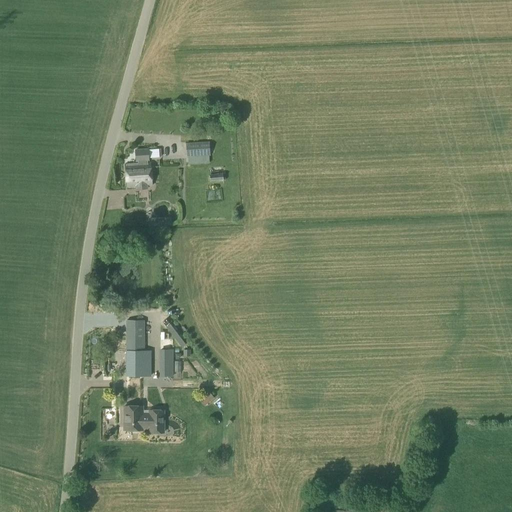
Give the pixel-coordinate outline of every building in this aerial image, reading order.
[(186,157),(210,156),(209,142),(186,144),(186,157)] [(134,162),(144,162),(144,151),(134,151),(134,162)] [(126,176),(152,175),(151,164),(125,165),(126,176)] [(215,174),(215,171),(210,172),(210,175),(209,175),(210,182),(223,181),(222,174),(215,174)] [(152,175),(126,176),(126,187),(136,187),(136,189),(147,189),(147,186),(152,185),(152,175)] [(111,195),(112,215),(127,214),(126,194),(111,195)] [(150,377),(151,351),(144,351),(144,321),(126,321),(125,377),(150,377)] [(160,377),(172,377),(172,350),(160,350),(160,377)] [(204,407),(214,398),(208,391),(198,400),(204,407)] [(221,410),(226,408),(222,401),(218,403),(221,410)] [(145,428),(145,414),(142,414),(142,406),(124,406),(124,430),(142,430),(142,428),(145,428)] [(145,414),(145,428),(149,428),(149,433),(163,433),(163,411),(149,411),(149,414),(145,414)] [(389,500),(381,499),(380,510),(388,511),(389,500)]
